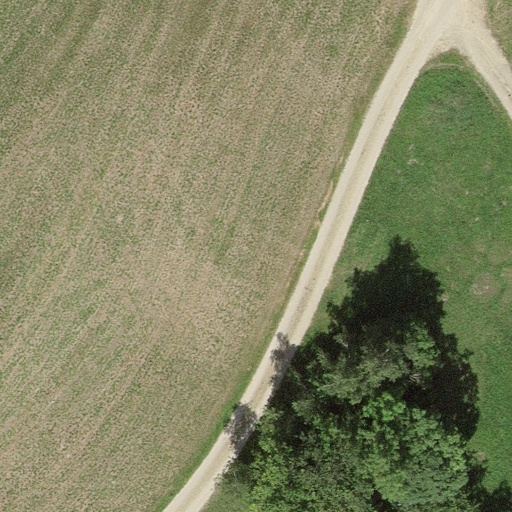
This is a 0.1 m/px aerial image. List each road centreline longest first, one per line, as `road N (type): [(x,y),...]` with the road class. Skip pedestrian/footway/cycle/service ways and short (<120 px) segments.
road 1 (track): [(459,0),(404,61),(343,202),(186,511)]
road 2 (track): [(448,0),(511,109)]
